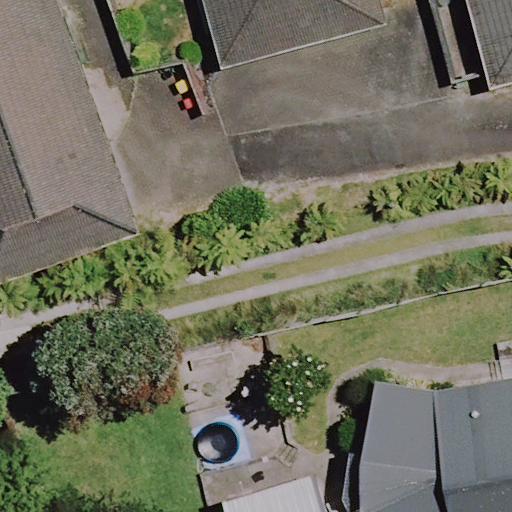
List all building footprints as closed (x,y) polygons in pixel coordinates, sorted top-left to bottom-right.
[(0,0),(0,274),(147,223),(68,0),(0,0)] [(397,16),(392,0),(220,0),(237,61),(397,16)] [(511,0),(486,0),(509,82),(511,81),(511,0)] [(390,373),(381,499),(387,511),(511,511),(511,371),(449,382),(390,373)] [(340,511),(327,467),(240,492),(246,511),(340,511)]
